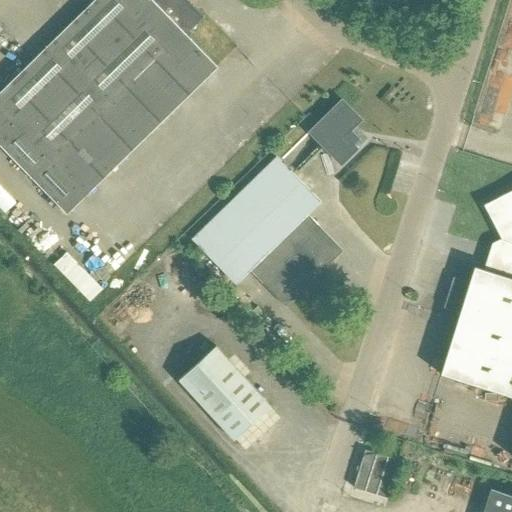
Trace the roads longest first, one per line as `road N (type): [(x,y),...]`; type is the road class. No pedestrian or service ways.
road 1 (unclassified): [(325,499),(453,75)]
road 2 (unclassified): [(453,75),(374,53),(292,0)]
